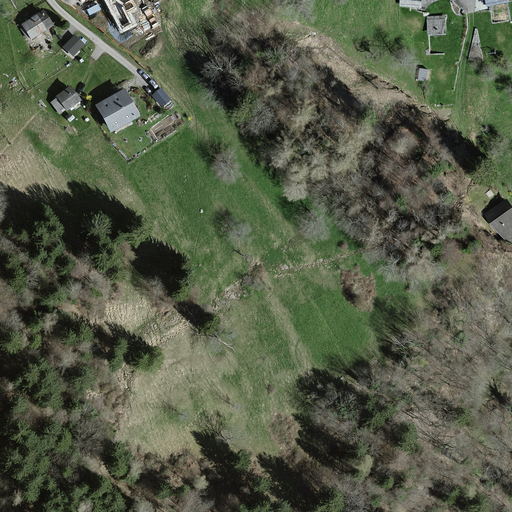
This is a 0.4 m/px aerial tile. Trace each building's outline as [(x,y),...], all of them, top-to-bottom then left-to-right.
[(134,9),(129,0),(105,0),(106,0),(121,31),(135,24),(128,11),(134,9)] [(51,25),(42,11),(21,24),(31,39),(51,25)] [(445,16),(428,17),(429,34),(447,33),(445,16)] [(83,44),(74,36),(63,47),(73,56),(83,44)] [(79,100),(69,87),(56,97),(66,110),(79,100)] [(169,100),(160,89),(153,96),(161,106),(169,100)] [(138,116),(123,90),(95,106),(110,132),(138,116)] [(511,204),(509,200),(488,213),(505,240),(511,235),(511,204)]
